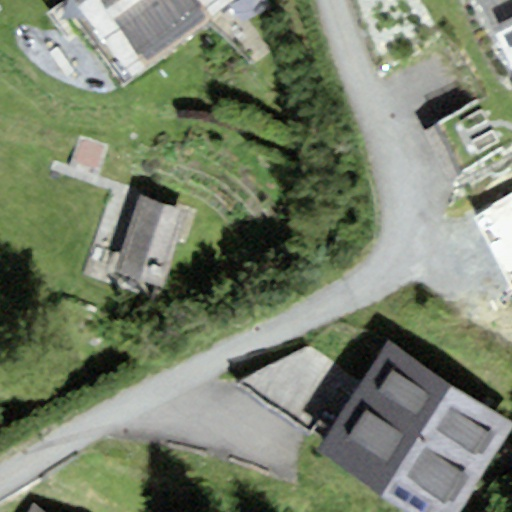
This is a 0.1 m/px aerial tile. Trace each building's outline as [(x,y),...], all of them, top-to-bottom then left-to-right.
[(240,0),(92,0),(102,13),(79,29),(122,87),(240,0)] [(511,0),(502,0),(511,21),(511,0)] [(178,205),(149,196),(131,252),(161,261),(178,205)] [(511,197),(485,210),(511,264),(511,197)] [(472,511),(511,449),(511,421),(401,351),(337,450),(435,511),(472,511)]
